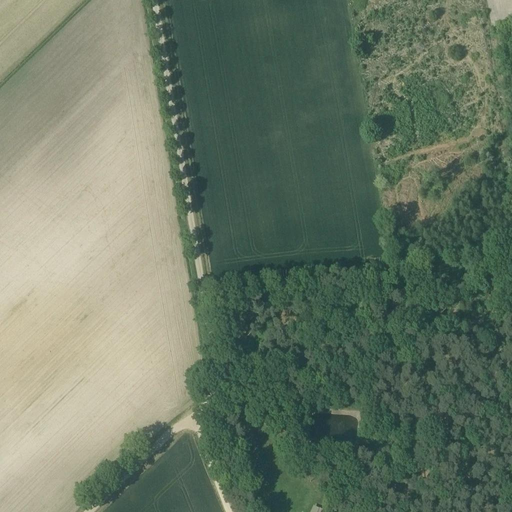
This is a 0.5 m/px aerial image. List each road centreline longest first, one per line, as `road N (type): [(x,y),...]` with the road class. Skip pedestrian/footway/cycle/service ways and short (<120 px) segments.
road 1 (unclassified): [(193,416),(210,396),(216,371),(154,0)]
road 2 (track): [(87,511),(193,416),(228,511)]
